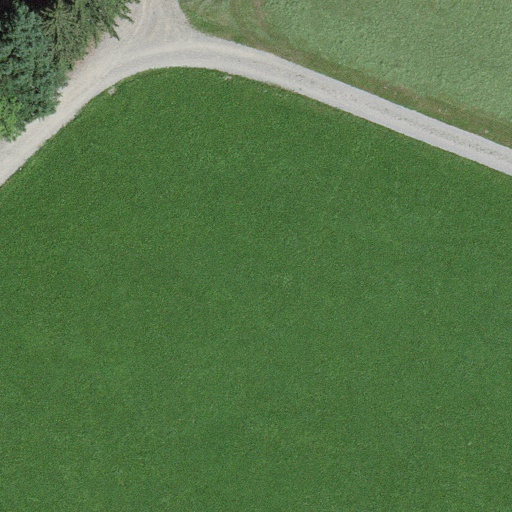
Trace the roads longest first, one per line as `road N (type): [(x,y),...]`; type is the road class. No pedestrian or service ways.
road 1 (track): [(149,36),(511,168)]
road 2 (track): [(154,0),(149,36),(0,173)]
